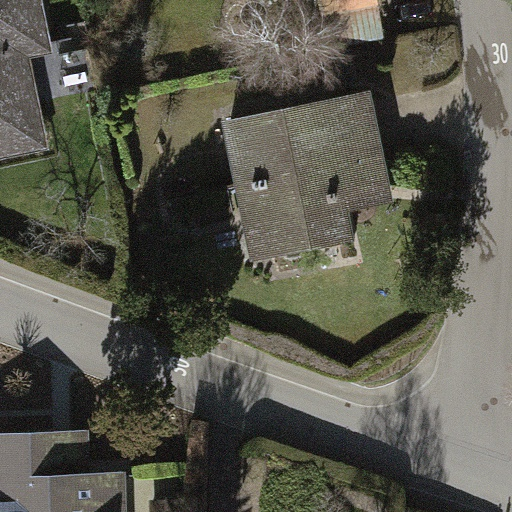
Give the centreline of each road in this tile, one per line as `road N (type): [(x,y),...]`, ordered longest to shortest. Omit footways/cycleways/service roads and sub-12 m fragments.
road 1 (residential): [(0,308),(467,471)]
road 2 (residential): [(490,0),(507,133),(467,471)]
